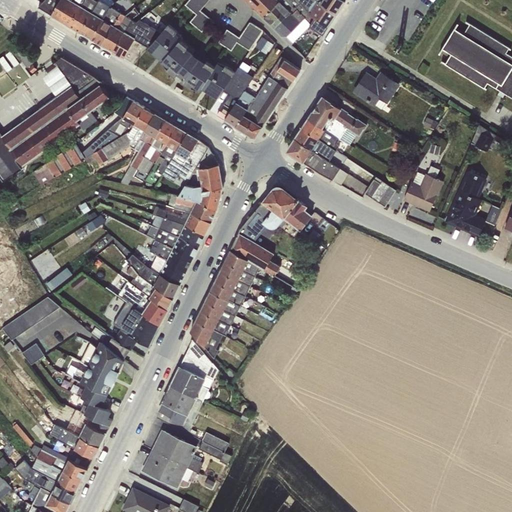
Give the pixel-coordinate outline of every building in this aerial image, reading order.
[(59,20),(70,0),(44,0),(38,7),(59,20)] [(70,0),(59,20),(69,26),(84,0),(70,0)] [(94,0),(84,0),(69,26),(81,32),(98,2),(94,0)] [(98,2),(81,32),(91,38),(110,6),(99,0),(98,2)] [(187,0),(184,4),(196,14),(190,21),(202,32),(212,20),(200,10),(207,0),(187,0)] [(245,0),(263,17),(279,0),(245,0)] [(279,0),(263,17),(273,28),(300,2),(298,0),(279,0)] [(298,0),(300,2),(310,13),(315,17),(309,25),(323,34),(337,13),(317,0),(298,0)] [(317,0),(337,13),(345,0),(317,0)] [(300,2),(273,28),(281,36),(286,36),(293,43),(309,25),(315,17),(310,13),(300,2)] [(110,6),(91,38),(102,45),(121,13),(110,6)] [(121,13),(102,45),(113,52),(132,19),(138,15),(133,9),(125,15),(121,13)] [(124,58),(135,39),(148,47),(150,45),(161,32),(139,19),(136,22),(132,19),(113,52),(124,58)] [(457,22),(438,53),(440,54),(443,49),(451,54),(445,63),(441,60),(440,62),(486,90),(487,88),(485,87),(487,83),(499,91),(497,94),(502,97),(504,94),(511,98),(511,56),(506,53),(508,48),(510,50),(511,48),(466,21),(465,22),(469,24),(463,33),(456,29),(459,23),(457,22)] [(249,50),(262,30),(249,22),(239,37),(226,29),(217,42),(231,50),(237,42),(249,50)] [(177,31),(168,24),(161,32),(150,45),(158,54),(159,53),(162,55),(178,35),(175,33),(177,31)] [(178,35),(162,55),(165,57),(163,59),(170,65),(167,69),(175,76),(177,74),(183,80),(182,81),(191,87),(193,83),(201,88),(204,85),(207,87),(220,65),(217,62),(215,66),(207,62),(206,63),(187,48),(188,46),(180,40),(181,38),(178,35)] [(261,36),(255,46),(266,54),(273,44),(261,36)] [(22,46),(15,51),(27,67),(34,62),(22,46)] [(70,85),(56,96),(14,127),(13,124),(6,129),(8,131),(2,135),(0,132),(0,173),(4,179),(80,124),(84,130),(97,120),(92,113),(97,109),(95,107),(110,96),(102,85),(103,83),(104,84),(105,83),(61,56),(54,63),(57,66),(70,85)] [(281,56),(269,76),(288,88),(300,69),(281,56)] [(220,65),(207,87),(210,89),(209,90),(220,95),(223,90),(235,72),(225,65),(224,67),(220,65)] [(57,66),(42,76),(56,96),(70,85),(57,66)] [(235,72),(223,90),(230,94),(217,115),(225,120),(245,90),(253,77),(238,67),(235,72)] [(366,73),(354,91),(375,105),(375,104),(381,109),(386,102),(387,104),(399,85),(381,73),(376,80),(366,73)] [(255,97),(236,126),(251,135),(251,136),(256,137),(256,136),(288,88),(269,76),(255,97)] [(245,90),(225,120),(236,126),(255,97),(245,90)] [(122,117),(134,100),(127,96),(120,107),(114,111),(122,117)] [(323,96),(308,118),(339,137),(350,144),(356,134),(359,136),(367,125),(323,96)] [(134,100),(122,117),(82,153),(75,142),(32,171),(40,184),(85,158),(130,130),(145,107),(134,100)] [(130,130),(85,158),(89,165),(96,160),(99,164),(130,146),(135,148),(156,113),(145,107),(130,130)] [(156,113),(135,148),(139,150),(120,182),(128,183),(137,168),(166,119),(156,113)] [(426,117),(423,125),(433,130),(437,122),(426,117)] [(308,118),(302,127),(332,147),(339,137),(308,118)] [(166,119),(137,168),(146,173),(152,162),(155,163),(177,125),(166,119)] [(479,124),(470,143),(487,151),(493,139),(502,143),(504,139),(479,124)] [(177,125),(155,163),(160,165),(157,171),(162,174),(188,132),(177,125)] [(302,127),(295,138),(329,161),(336,150),(332,147),(302,127)] [(188,132),(162,174),(174,182),(177,175),(187,181),(192,173),(209,146),(199,139),(188,132)] [(329,161),(295,138),(288,148),(289,153),(332,180),(339,167),(329,161)] [(394,142),(392,150),(399,153),(402,144),(394,142)] [(431,144),(429,152),(438,154),(440,146),(431,144)] [(185,185),(179,195),(197,200),(217,210),(223,187),(219,165),(209,146),(192,173),(196,173),(198,186),(194,187),(185,185)] [(411,181),(403,200),(429,211),(444,181),(435,178),(439,169),(431,165),(427,173),(425,173),(425,174),(417,171),(413,182),(411,181)] [(339,167),(332,180),(341,185),(348,173),(339,167)] [(463,228),(470,230),(479,234),(484,221),(485,219),(477,215),(475,214),(482,200),(479,198),(487,179),(469,171),(447,220),(463,228)] [(374,179),(364,193),(385,207),(396,190),(388,185),(382,180),(381,183),(374,179)] [(282,187),(296,197),(297,196),(284,185),(282,184),(281,184),(280,184),(279,184),(278,184),(277,184),(276,184),(275,185),(274,185),(273,186),(272,187),(264,197),(264,198),(264,199),(265,199),(274,188),(275,187),(275,186),(276,186),(277,186),(278,186),(278,185),(279,185),(280,185),(280,186),(281,186),(282,186),(282,187)] [(274,188),(265,199),(264,201),(263,200),(240,229),(247,237),(254,240),(266,225),(268,226),(270,228),(273,228),(276,227),(278,226),(284,218),(299,199),(296,197),(282,187),(282,186),(281,186),(280,186),(280,185),(279,185),(278,185),(278,186),(277,186),(276,186),(275,186),(275,187),(274,188)] [(99,188),(97,194),(107,197),(109,191),(99,188)] [(197,200),(179,195),(158,191),(156,197),(169,200),(167,205),(184,210),(190,212),(211,222),(217,210),(197,200)] [(17,199),(8,205),(12,211),(21,206),(17,199)] [(299,199),(284,218),(300,230),(312,215),(304,209),(307,206),(299,199)] [(85,202),(79,206),(84,213),(90,209),(85,202)] [(485,219),(484,221),(494,225),(501,208),(491,204),(485,219)] [(190,212),(184,210),(181,215),(155,206),(153,213),(156,214),(164,217),(185,224),(205,234),(211,222),(190,212)] [(156,214),(152,225),(159,228),(164,217),(156,214)] [(100,215),(86,224),(91,231),(105,222),(100,215)] [(164,217),(159,228),(171,233),(179,236),(199,246),(205,234),(185,224),(164,217)] [(147,235),(155,239),(159,228),(152,225),(151,225),(147,235)] [(82,226),(74,232),(78,239),(86,233),(82,226)] [(171,233),(159,228),(155,239),(193,258),(199,246),(179,236),(171,233)] [(240,229),(231,250),(259,267),(274,275),(280,266),(270,259),(274,252),(254,240),(247,237),(240,229)] [(313,229),(308,235),(315,241),(320,235),(313,229)] [(193,258),(155,239),(150,250),(153,252),(153,253),(156,255),(167,260),(160,273),(180,284),(193,258)] [(231,250),(226,259),(255,275),(259,267),(231,250)] [(160,273),(150,268),(146,266),(132,254),(127,260),(131,265),(139,275),(173,298),(180,284),(160,273)] [(156,255),(150,268),(160,273),(167,260),(156,255)] [(226,259),(220,271),(250,286),(255,288),(260,278),(255,275),(226,259)] [(139,275),(131,265),(126,272),(134,278),(131,282),(168,309),(173,298),(139,275)] [(47,281),(44,283),(51,291),(72,273),(67,267),(48,282),(47,281)] [(220,271),(215,281),(245,296),(250,286),(220,271)] [(83,273),(70,283),(75,289),(88,279),(83,273)] [(168,309),(131,282),(128,280),(118,294),(127,301),(160,324),(168,309)] [(215,281),(210,290),(240,306),(245,296),(215,281)] [(210,290),(206,298),(236,314),(240,306),(210,290)] [(47,296),(2,327),(12,339),(60,306),(47,296)] [(206,298),(200,311),(230,326),(236,314),(206,298)] [(160,324),(127,301),(113,322),(121,327),(139,338),(150,345),(160,324)] [(200,311),(195,321),(222,335),(223,334),(225,335),(230,326),(200,311)] [(222,335),(195,321),(191,330),(194,335),(213,358),(218,349),(216,348),(222,335)] [(130,349),(114,338),(95,326),(91,333),(101,341),(124,360),(130,349)] [(121,327),(114,338),(130,349),(139,338),(121,327)] [(171,384),(171,385),(203,401),(205,398),(207,398),(209,397),(211,394),(210,391),(209,390),(219,369),(193,339),(179,367),(180,367),(176,374),(175,377),(172,384),(171,384)] [(124,360),(101,341),(97,347),(90,341),(80,361),(88,365),(85,371),(70,364),(66,373),(87,383),(108,393),(124,360)] [(36,343),(22,352),(31,364),(44,355),(36,343)] [(108,393),(87,383),(84,389),(80,387),(77,394),(91,401),(107,408),(110,402),(105,400),(108,393)] [(203,401),(171,385),(159,410),(184,423),(191,426),(203,401)] [(107,408),(91,401),(88,406),(83,404),(80,411),(86,414),(109,426),(112,420),(107,417),(110,410),(107,408)] [(64,428),(68,430),(73,422),(56,412),(49,418),(53,423),(55,424),(64,428)] [(81,421),(75,433),(100,446),(103,439),(110,426),(109,426),(86,414),(82,421),(81,421)] [(17,423),(13,426),(30,446),(33,443),(17,423)] [(64,428),(55,424),(50,435),(75,448),(94,457),(100,446),(75,433),(68,430),(64,428)] [(162,429),(152,449),(193,470),(198,472),(203,461),(201,460),(202,457),(194,454),(198,446),(162,429)] [(203,441),(225,451),(229,442),(206,431),(202,439),(203,440),(203,441)] [(225,451),(203,441),(199,448),(221,459),(220,460),(228,464),(232,455),(225,451)] [(88,468),(69,458),(44,444),(42,449),(34,445),(31,449),(37,456),(82,480),(88,468)] [(75,448),(69,458),(88,468),(94,457),(75,448)] [(193,470),(152,449),(141,470),(159,478),(158,481),(166,485),(167,483),(177,488),(182,478),(188,481),(193,470)] [(82,480),(37,456),(35,460),(36,460),(32,468),(77,491),(82,480)] [(0,470),(9,463),(3,457),(0,459),(0,470)] [(77,491),(32,468),(30,467),(23,459),(15,467),(24,477),(41,487),(45,489),(71,502),(77,491)] [(0,470),(0,474),(3,477),(14,467),(10,461),(9,463),(0,470)] [(3,477),(0,474),(0,498),(12,488),(3,477)] [(207,478),(204,485),(211,489),(214,482),(207,478)] [(133,486),(122,509),(129,511),(167,511),(171,505),(133,486)] [(37,495),(32,504),(46,511),(66,511),(71,502),(45,489),(41,497),(37,495)] [(184,498),(179,509),(186,511),(195,511),(199,506),(184,498)]
